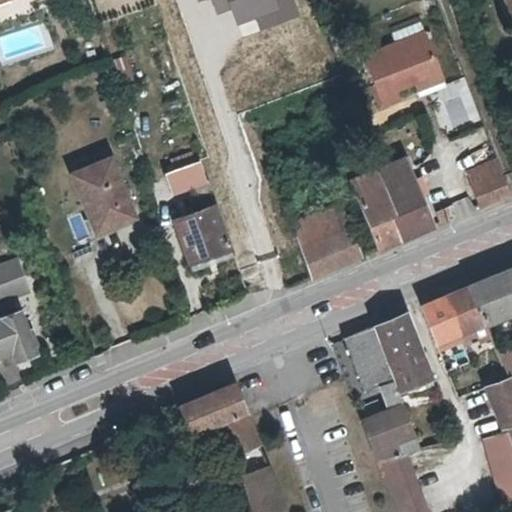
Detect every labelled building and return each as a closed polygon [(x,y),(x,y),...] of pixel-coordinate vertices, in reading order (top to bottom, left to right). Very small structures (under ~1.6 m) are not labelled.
[(197,0),(199,2),(204,0),(211,0),(217,14),(234,8),(243,34),(300,14),(294,0),(197,0)] [(426,30),(407,38),(422,80),(442,72),(426,30)] [(422,80),(407,38),(366,54),(385,103),(401,97),(398,89),(417,82),(422,80)] [(445,80),(442,72),(422,80),(425,88),(445,80)] [(425,88),(422,80),(417,82),(420,90),(425,88)] [(130,212),(109,156),(74,170),(96,225),(130,212)] [(381,168),(407,235),(433,224),(408,156),(381,168)] [(511,195),(511,194),(497,159),(467,171),(482,209),(511,195)] [(165,171),(172,190),(194,183),(199,195),(210,192),(199,161),(165,171)] [(377,248),(407,235),(381,168),(351,181),(377,248)] [(467,196),(434,209),(441,227),(474,214),(467,196)] [(317,278),(366,258),(344,201),(294,221),(317,278)] [(236,251),(219,204),(174,220),(191,267),(236,251)] [(17,257),(2,264),(14,295),(29,289),(17,257)] [(0,264),(0,300),(14,295),(2,264),(0,264)] [(511,269),(425,306),(442,348),(511,319),(511,269)] [(0,317),(0,352),(8,350),(13,360),(36,351),(19,309),(0,317)] [(412,312),(377,327),(398,377),(403,389),(436,376),(412,312)] [(362,389),(398,377),(377,327),(344,340),(362,389)] [(486,385),(499,428),(507,427),(511,425),(511,383),(509,376),(486,385)] [(237,385),(183,407),(195,433),(224,422),(228,430),(233,428),(251,472),(246,474),(253,511),(258,511),(284,504),(248,417),(243,399),(237,385)] [(420,446),(411,422),(403,402),(361,416),(375,455),(420,446)] [(480,438),(495,484),(504,511),(511,509),(511,459),(503,431),(480,438)] [(426,511),(406,451),(376,458),(394,511),(426,511)]
